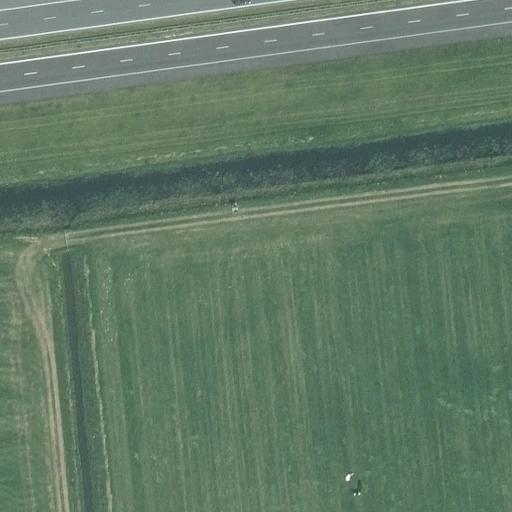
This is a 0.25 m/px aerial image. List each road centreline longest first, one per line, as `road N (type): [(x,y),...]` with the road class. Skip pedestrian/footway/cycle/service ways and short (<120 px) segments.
road 1 (motorway): [(0,78),(511,9)]
road 2 (motorway): [(189,0),(0,25)]
